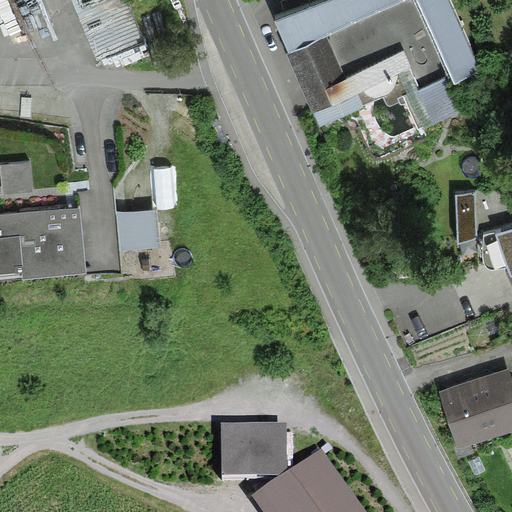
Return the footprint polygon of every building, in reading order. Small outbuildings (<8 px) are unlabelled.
[(382,0),(297,0),(275,7),(290,38),(328,22),(382,0)] [(425,0),(466,89),(489,78),(453,0),(425,0)] [(413,128),(463,106),(447,69),(419,81),(404,43),(347,67),(328,22),(290,38),(286,40),(322,120),(331,116),(383,94),(388,105),(400,99),(413,128)] [(30,158),(2,161),(5,191),(33,188),(30,158)] [(474,193),(457,198),(459,244),(477,237),(474,193)] [(0,210),(0,272),(85,264),(79,203),(0,210)] [(122,245),(164,243),(162,205),(121,207),(122,245)] [(90,224),(92,270),(123,269),(121,223),(90,224)] [(511,267),(506,270),(511,283),(511,227),(497,231),(511,265),(511,267)] [(446,386),(461,434),(511,418),(511,373),(510,366),(473,378),(446,386)] [(223,428),(225,478),(286,477),(285,427),(223,428)] [(365,511),(322,451),(255,499),(264,511),(365,511)]
